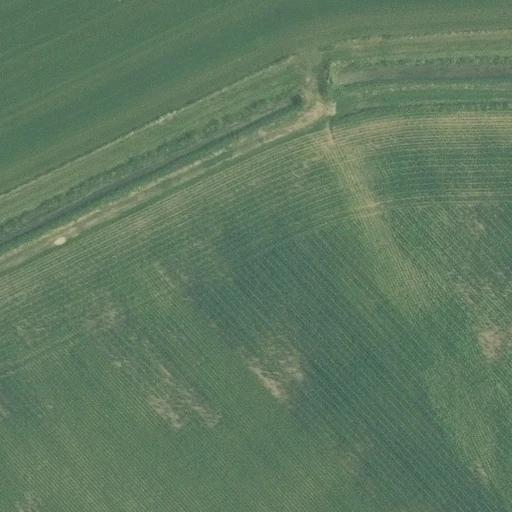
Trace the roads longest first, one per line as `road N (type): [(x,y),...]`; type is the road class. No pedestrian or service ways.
road 1 (track): [(329,103),(511,95)]
road 2 (track): [(313,110),(316,62),(396,48)]
